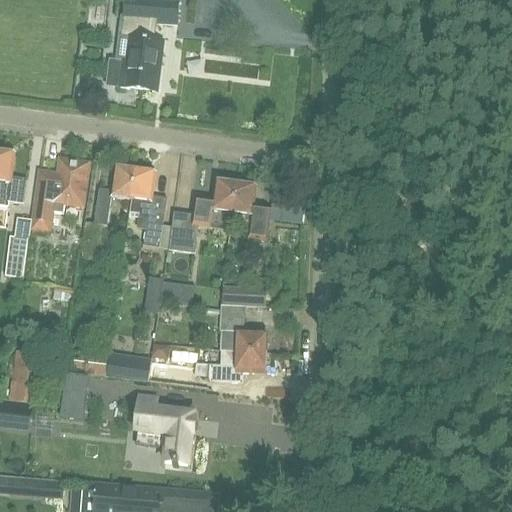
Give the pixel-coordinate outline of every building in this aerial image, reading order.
[(177,27),(179,0),(124,0),(122,23),(123,23),(121,39),(129,40),(126,64),(123,64),(120,90),(155,94),(162,42),(154,41),(156,26),(177,27)] [(12,179),(15,156),(0,153),(0,207),(7,208),(8,203),(24,205),(27,181),(12,179)] [(58,175),(39,172),(32,223),(30,234),(50,238),(55,205),(83,210),(90,166),(60,162),(58,175)] [(87,224),(83,252),(102,255),(106,228),(107,228),(111,198),(132,201),(136,172),(115,170),(112,193),(99,192),(95,226),(87,224)] [(160,250),(163,228),(167,200),(152,198),(156,175),(136,172),(132,201),(129,219),(148,222),(145,248),(160,250)] [(229,224),(234,186),(215,183),(212,204),(196,201),(194,217),(192,228),(198,229),(210,230),(211,221),(229,224)] [(234,186),(229,224),(231,224),(232,222),(250,224),(248,241),(267,243),(271,212),(254,209),(256,189),(234,186)] [(169,251),(169,253),(195,256),(198,229),(192,228),(194,217),(173,215),(172,229),(169,251)] [(23,281),(28,241),(10,239),(5,279),(23,281)] [(265,293),(249,292),(223,291),(222,305),(264,307),(265,293)] [(242,334),(243,308),(219,307),(218,333),(221,334),(220,353),(234,353),(265,356),(266,335),(242,334)] [(65,374),(105,379),(108,357),(68,351),(65,374)] [(265,356),(234,353),(220,353),(219,367),(209,367),(208,381),(220,385),(241,386),(241,374),(264,376),(265,356)] [(17,355),(11,403),(31,406),(36,357),(17,355)] [(148,383),(192,389),(194,373),(151,367),(148,383)] [(61,419),(82,422),(87,392),(65,389),(61,419)] [(173,469),(178,470),(179,467),(187,468),(191,435),(193,436),(194,421),(193,421),(194,417),(155,412),(156,402),(142,400),(141,410),(139,410),(136,433),(150,434),(148,449),(166,451),(165,465),(173,466),(173,469)] [(0,426),(27,429),(30,408),(0,405),(0,426)] [(0,478),(0,491),(11,493),(12,480),(0,478)] [(96,485),(93,511),(161,511),(162,506),(186,509),(188,494),(96,485)]
